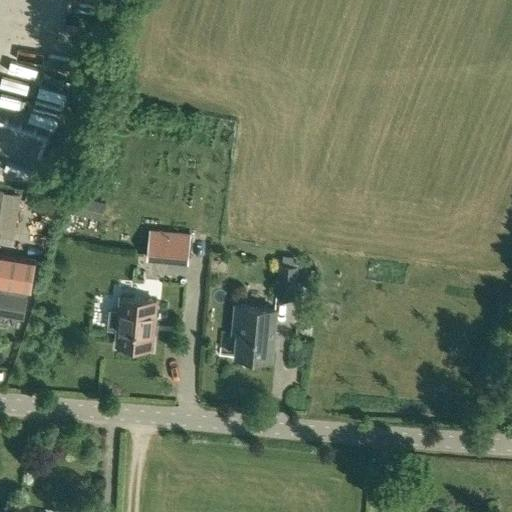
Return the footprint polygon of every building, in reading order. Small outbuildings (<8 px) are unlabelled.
[(132,225),(196,230),(204,141),(140,135),(132,225)] [(114,164),(114,176),(131,176),(131,165),(114,164)] [(102,220),(107,201),(79,195),(74,213),(102,220)] [(148,258),(165,259),(168,231),(151,229),(148,258)] [(0,251),(0,286),(31,291),(37,258),(0,251)] [(278,297),(295,298),(297,266),(281,264),(278,297)] [(110,311),(108,329),(118,330),(117,344),(152,348),(157,301),(121,297),(120,312),(110,311)] [(234,332),(238,332),(236,356),(272,359),(277,308),(236,305),(234,332)]
